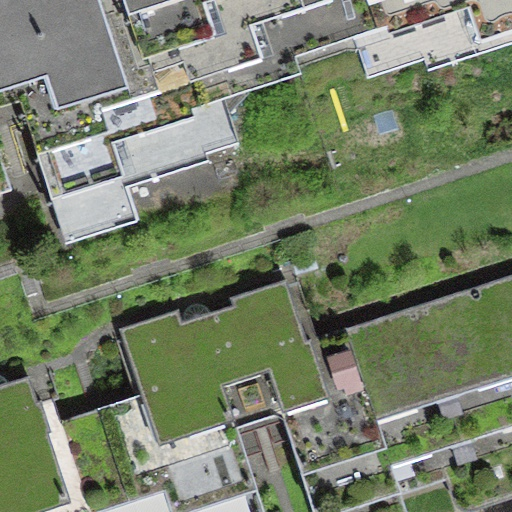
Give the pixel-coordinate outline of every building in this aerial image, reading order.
[(0,0),(0,93),(16,89),(20,101),(66,244),(119,227),(108,193),(207,162),(205,155),(239,144),(216,76),(243,67),(232,32),(303,9),(330,0),(329,0),(340,0),(353,39),(387,28),(389,35),(416,26),(486,4),(497,37),(511,31),(511,0),(118,0),(99,6),(96,0),(0,0)] [(0,194),(10,191),(0,159),(0,194)] [(511,419),(511,276),(391,315),(433,445),(511,419)] [(125,333),(145,395),(217,372),(231,416),(277,401),(281,413),(324,399),(306,343),(286,281),(229,299),(232,307),(211,314),(204,306),(194,304),(184,311),(182,323),(160,330),(158,322),(125,333)] [(391,315),(306,343),(324,399),(281,413),(305,486),(364,467),(433,445),(409,372),(391,315)] [(100,410),(123,481),(240,443),(231,416),(217,372),(100,410)] [(0,450),(25,442),(47,511),(132,511),(123,481),(100,410),(49,427),(29,378),(9,384),(2,376),(0,375),(0,450)] [(511,419),(433,445),(441,470),(476,459),(472,446),(502,436),(511,465),(511,419)] [(0,511),(47,511),(25,442),(0,450),(0,511)] [(240,443),(123,481),(133,511),(200,511),(200,510),(256,493),(240,443)] [(313,511),(379,511),(364,467),(305,486),(313,511)] [(200,510),(200,511),(262,511),(256,493),(200,510)]
